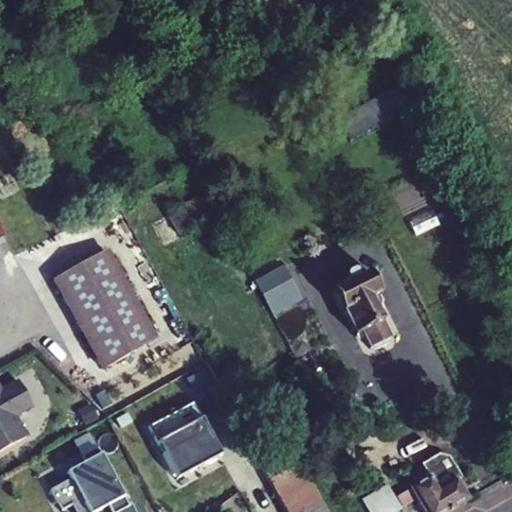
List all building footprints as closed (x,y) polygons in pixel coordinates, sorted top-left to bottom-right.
[(338,120),(350,142),(410,108),(398,86),(338,120)] [(179,234),(210,218),(200,198),(169,214),(179,234)] [(53,281),(101,369),(153,341),(106,253),(53,281)] [(268,306),(294,292),(280,265),(253,280),(268,306)] [(355,272),(352,271),(345,275),(344,277),(348,284),(331,292),(342,315),(343,314),(354,336),(361,333),(369,349),(373,351),(388,343),(390,339),(382,323),(370,299),(380,294),(369,273),(358,278),(355,272)] [(268,306),(271,313),(298,298),(294,292),(268,306)] [(0,391),(0,452),(25,438),(14,417),(31,407),(18,383),(0,392),(0,391)] [(146,427),(174,480),(218,456),(190,403),(146,427)] [(231,414),(240,431),(257,422),(248,405),(231,414)] [(68,480),(48,491),(58,511),(59,511),(70,506),(73,511),(96,511),(106,507),(108,511),(119,511),(127,508),(96,449),(79,458),(82,464),(64,474),(68,480)] [(456,482),(461,478),(449,457),(438,455),(421,465),(429,478),(409,490),(415,499),(422,511),(449,511),(468,501),(456,482)] [(324,511),(298,466),(267,482),(283,511),(324,511)] [(398,511),(401,510),(386,486),(370,495),(362,500),(368,511),(398,511)] [(402,507),(415,499),(409,490),(396,498),(402,507)]
